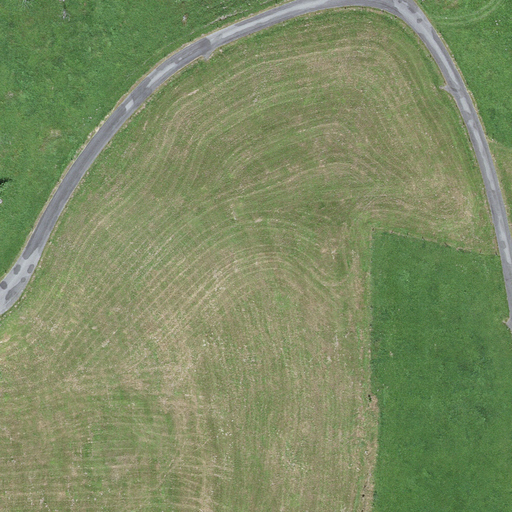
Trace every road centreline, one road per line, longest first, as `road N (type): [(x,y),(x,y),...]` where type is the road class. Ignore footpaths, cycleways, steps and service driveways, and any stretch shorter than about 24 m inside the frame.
road 1 (track): [(327,0),(212,40),(170,65),(97,142),(0,294)]
road 2 (track): [(482,150),(442,56),(412,14),(390,0)]
road 3 (track): [(511,281),(482,150)]
